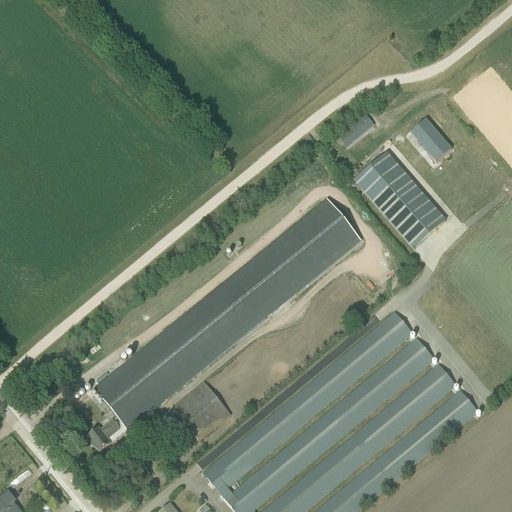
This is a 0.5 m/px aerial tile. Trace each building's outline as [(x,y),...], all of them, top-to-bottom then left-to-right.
[(435,165),(451,151),(423,120),(407,135),(435,165)] [(412,251),(446,223),(387,155),(354,184),(412,251)] [(327,203),(95,392),(117,419),(116,419),(126,432),(196,375),(361,244),(327,203)] [(393,316),(203,475),(233,511),(360,511),(477,414),(460,394),(317,511),(307,511),(456,388),(438,367),(265,511),(253,511),(254,511),(433,363),(415,341),(231,495),(227,490),(412,336),(393,316)] [(204,384),(173,410),(199,442),(231,418),(204,384)] [(99,454),(126,432),(116,419),(113,422),(113,421),(100,431),(99,430),(86,440),(91,446),(91,445),(99,454)] [(159,471),(169,462),(165,457),(154,466),(159,471)] [(19,511),(14,505),(16,503),(14,501),(15,501),(9,493),(0,500),(0,511),(19,511)]
